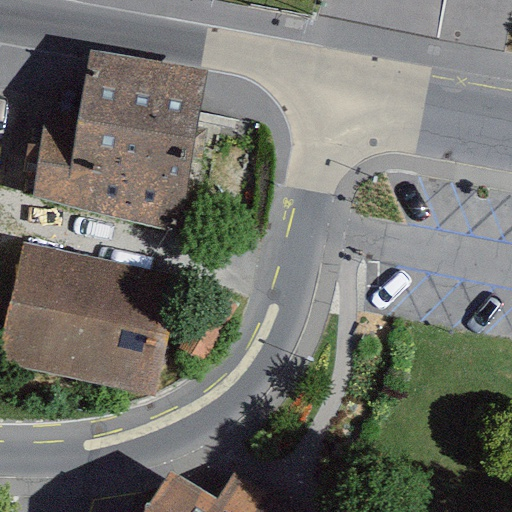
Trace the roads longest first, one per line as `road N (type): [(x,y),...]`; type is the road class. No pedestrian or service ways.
road 1 (residential): [(0,462),(108,463),(229,402),(290,296),(332,91)]
road 2 (tertiary): [(332,91),(277,63),(0,13)]
road 3 (residential): [(511,136),(398,116),(332,91)]
